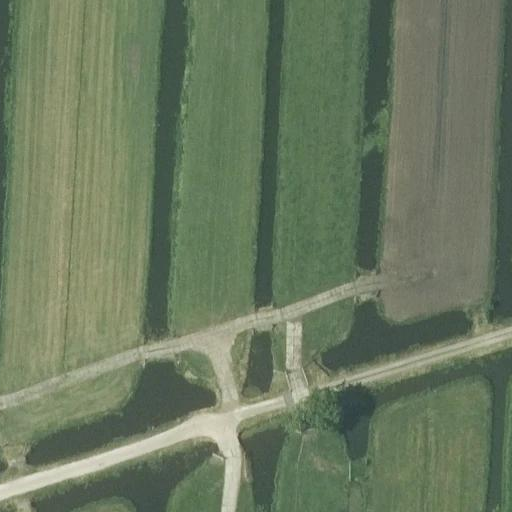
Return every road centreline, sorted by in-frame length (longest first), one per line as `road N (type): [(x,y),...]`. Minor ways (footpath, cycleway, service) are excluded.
road 1 (track): [(0,492),(511,336)]
road 2 (track): [(0,402),(214,333),(232,458),(226,511)]
road 3 (track): [(424,275),(214,333)]
